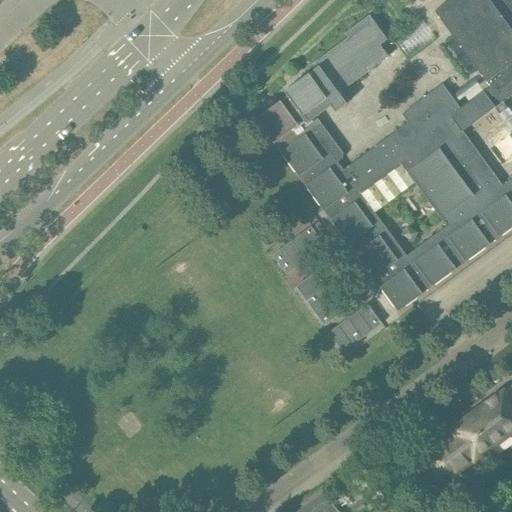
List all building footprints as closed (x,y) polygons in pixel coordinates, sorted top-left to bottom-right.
[(511,0),(449,0),(435,11),(490,86),(503,101),(511,94),(511,0)] [(287,95),(256,118),(281,152),(398,311),(511,227),(511,174),(507,179),(508,181),(503,185),(462,131),(494,108),(500,116),(509,110),(503,101),(490,86),(461,108),(443,83),(402,113),(408,122),(343,170),(337,162),(345,156),(315,115),(330,104),(334,110),(345,102),(338,91),(387,55),(378,43),(386,38),(368,13),(343,31),(347,36),(313,60),(316,65),(283,89),(287,95)] [(319,223),(312,228),(318,235),(324,230),(319,223)] [(311,226),(272,255),(287,275),(326,246),(318,235),(312,228),(311,226)] [(315,272),(296,286),(324,325),(344,311),(315,272)] [(367,304),(328,333),(343,352),(382,323),(367,304)] [(511,431),(511,389),(509,386),(451,429),(454,433),(422,457),(442,484),(511,431)] [(371,484),(361,492),(374,510),(385,502),(371,484)] [(338,511),(323,491),(300,509),(302,511),(338,511)]
